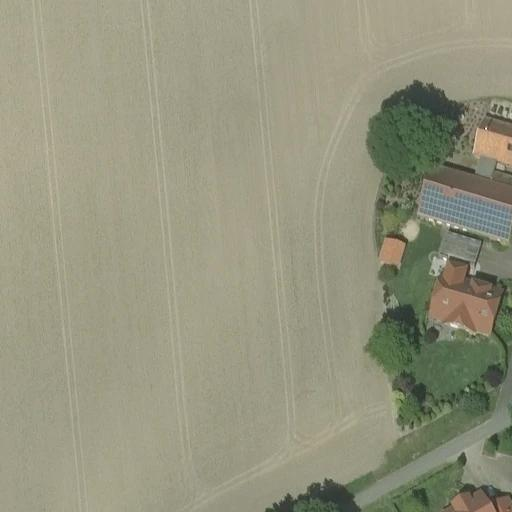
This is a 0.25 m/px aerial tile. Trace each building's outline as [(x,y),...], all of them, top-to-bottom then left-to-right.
[(511,132),(487,125),(477,161),(483,163),(477,184),(492,188),(498,167),(511,171),(511,132)] [(477,184),(433,171),(419,220),(509,247),(511,237),(511,194),(492,188),(477,184)] [(440,262),(452,266),(468,270),(475,273),(482,250),(447,239),(440,262)] [(447,282),(443,281),(432,320),(447,325),(446,328),(474,336),(475,334),(490,338),(502,299),(463,287),(468,270),(452,266),(447,282)] [(487,511),(481,500),(469,507),(468,505),(456,511),(487,511)]
